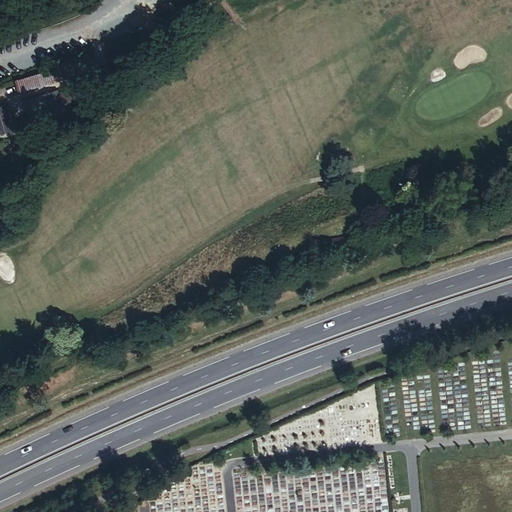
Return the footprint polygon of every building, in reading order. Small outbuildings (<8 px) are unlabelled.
[(161,18),(159,27),(175,32),(178,24),(161,18)] [(155,26),(152,35),(172,42),(174,35),(175,32),(159,27),(155,26)] [(131,45),(111,58),(118,69),(138,56),(131,45)] [(56,68),(16,80),(18,87),(79,68),(81,74),(96,69),(90,52),(54,63),(56,68)] [(81,74),(79,68),(18,87),(20,93),(81,74)] [(81,88),(60,92),(64,105),(84,100),(81,88)] [(60,91),(40,96),(45,113),(56,110),(59,118),(67,115),(60,91)] [(40,96),(26,100),(31,117),(45,113),(40,96)] [(8,105),(0,107),(0,134),(15,131),(8,105)] [(0,215),(3,222),(0,223),(0,236),(18,230),(2,190),(0,190),(0,215)] [(167,317),(157,322),(163,334),(174,329),(167,317)]
